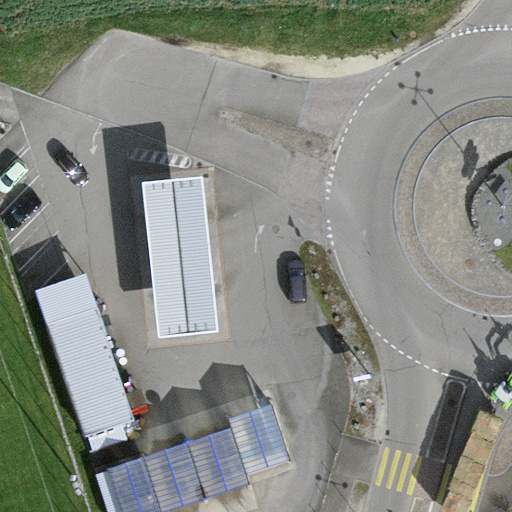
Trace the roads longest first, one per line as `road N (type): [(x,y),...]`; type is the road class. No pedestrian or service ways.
road 1 (tertiary): [(511,72),(449,83),(385,139),(368,183),(366,230),(398,303)]
road 2 (tertiary): [(398,303),(413,368),(394,511)]
road 3 (tertiary): [(461,511),(493,402),(511,374)]
road 4 (tertiary): [(398,303),(435,333),(479,350),(511,351)]
